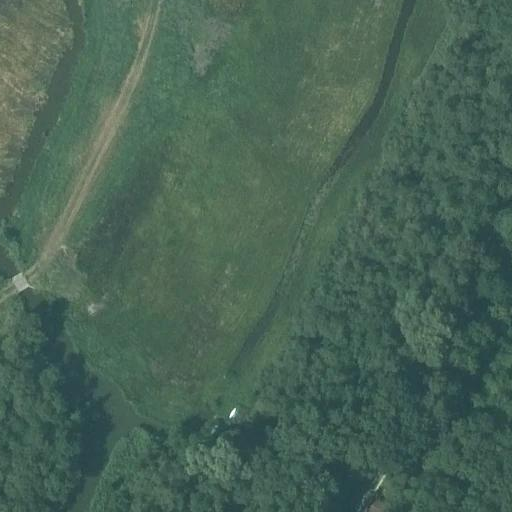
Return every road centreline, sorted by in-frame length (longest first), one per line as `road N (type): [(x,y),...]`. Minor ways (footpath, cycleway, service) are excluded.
road 1 (track): [(511,205),(362,511)]
road 2 (track): [(144,0),(120,112),(31,274),(0,293)]
